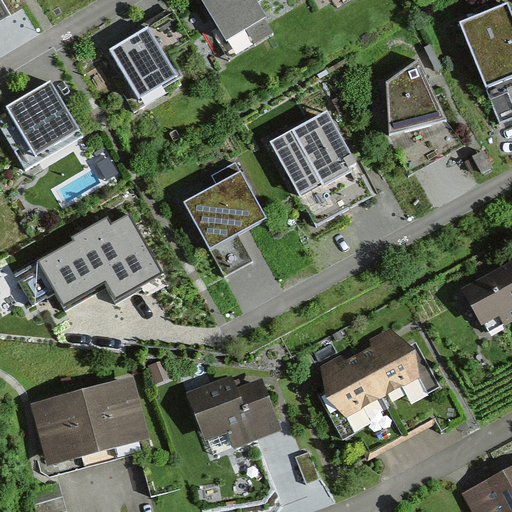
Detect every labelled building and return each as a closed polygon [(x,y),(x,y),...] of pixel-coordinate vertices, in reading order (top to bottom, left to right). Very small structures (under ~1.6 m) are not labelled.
[(214,0),(194,13),(227,69),(274,42),(258,15),(283,0),(214,0)] [(316,0),(321,8),(335,0),(316,0)] [(124,50),(105,60),(135,113),(175,90),(159,62),(188,46),(169,13),(119,41),(124,50)] [(511,40),(501,13),(457,30),(495,129),(511,122),(511,102),(504,81),(511,78),(511,40)] [(413,67),(382,89),(386,138),(399,160),(449,131),(413,67)] [(76,140),(47,91),(0,118),(29,168),(76,140)] [(328,114),(286,136),(294,153),(280,160),(317,229),(373,200),(328,114)] [(216,195),(185,212),(223,280),(250,265),(236,240),(265,225),(233,167),(209,181),(216,195)] [(106,226),(89,235),(115,282),(107,287),(116,304),(160,280),(128,222),(110,232),(106,226)] [(115,282),(89,235),(76,243),(79,247),(41,268),(64,310),(107,287),(115,282)] [(511,265),(462,296),(480,325),(499,313),(509,328),(511,325),(511,265)] [(394,338),(358,356),(382,403),(400,393),(409,410),(440,394),(417,350),(404,357),(394,338)] [(362,413),(382,403),(358,356),(321,375),(329,390),(317,396),(340,442),(369,427),(362,413)] [(169,365),(153,370),(158,385),(173,381),(169,365)] [(231,382),(188,399),(204,440),(227,431),(236,453),(278,437),(258,386),(236,395),(231,382)] [(131,383),(32,408),(47,467),(146,443),(131,383)] [(511,511),(511,474),(466,499),(472,511),(511,511)] [(66,511),(60,486),(31,493),(35,511),(66,511)]
